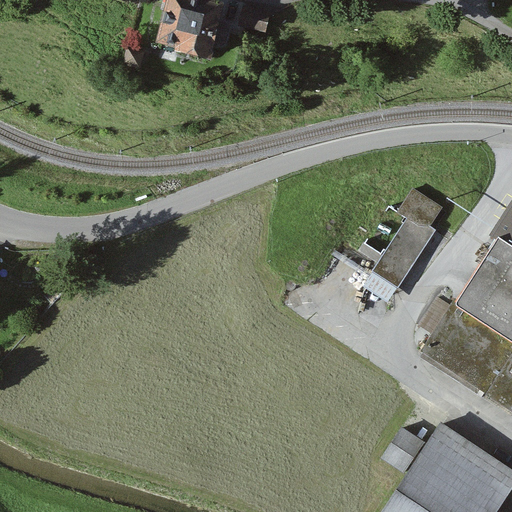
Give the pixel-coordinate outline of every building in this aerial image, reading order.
[(226,11),(174,0),(169,0),(156,54),(213,68),(226,11)] [(265,16),(236,10),(232,30),(259,37),(265,16)] [(444,211),(413,192),(398,216),(408,222),(371,278),(399,296),(440,234),(432,229),(444,211)] [(511,204),(490,240),(495,243),(420,361),(511,418),(511,204)] [(499,511),(511,492),(511,472),(441,426),(428,445),(403,429),(381,463),(404,478),(381,511),(499,511)]
